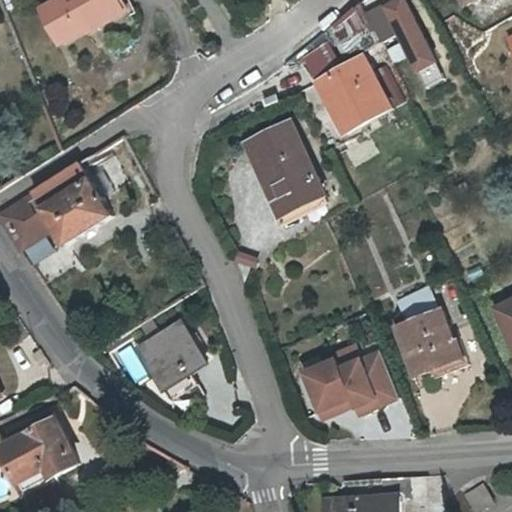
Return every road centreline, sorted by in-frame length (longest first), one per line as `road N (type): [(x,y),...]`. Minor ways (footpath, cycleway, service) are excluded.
road 1 (residential): [(333,0),(169,101),(178,192),(223,277),(272,416),(263,470)]
road 2 (residential): [(263,470),(247,473),(148,421),(98,380),(0,247)]
road 3 (residential): [(511,452),(263,470)]
